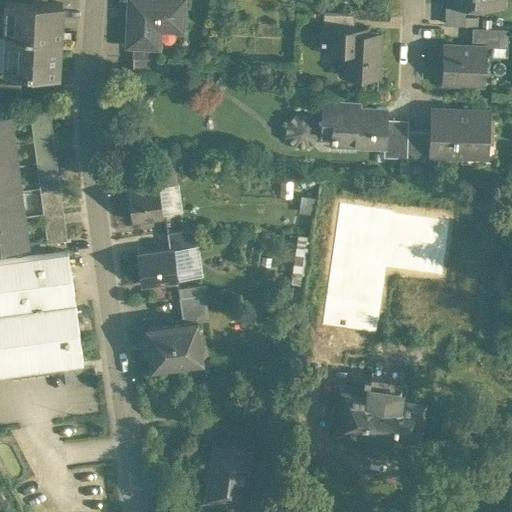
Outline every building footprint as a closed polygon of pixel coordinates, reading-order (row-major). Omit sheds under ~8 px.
[(29,0),(6,0),(4,34),(6,35),(60,38),(62,2),(29,0)] [(182,0),(128,0),(126,44),(132,44),(158,45),(159,22),(182,23),(182,0)] [(465,2),(445,1),(444,22),(464,23),(465,2)] [(353,12),(323,11),(323,25),(353,26),(353,12)] [(376,32),(356,31),(356,26),(353,26),(323,25),(322,35),(320,35),(320,39),(322,39),(322,46),(344,47),(343,63),(348,63),(348,73),(365,74),(365,70),(378,70),(379,46),(375,45),(376,32)] [(508,27),(472,25),(471,43),(485,44),(508,45),(508,27)] [(60,38),(6,35),(3,71),(58,74),(60,38)] [(471,43),(443,42),(442,80),(478,82),(478,63),(484,63),(485,44),(471,43)] [(158,45),(132,44),(132,56),(158,57),(158,55),(158,45)] [(158,57),(132,56),(132,70),(168,71),(169,56),(158,55),(158,57)] [(20,82),(0,80),(0,99),(22,96),(20,82)] [(359,101),(322,99),(321,124),(316,123),(316,122),(308,113),(296,113),(287,121),(287,133),(295,142),(307,142),(316,134),(316,133),(321,133),(321,134),(332,134),(332,140),(336,140),(336,134),(354,134),(354,136),(356,136),(356,144),(383,145),(385,145),(385,125),(386,105),(376,105),(376,106),(359,106),(359,101)] [(49,107),(29,109),(33,136),(53,133),(49,107)] [(488,110),(431,107),(430,130),(429,152),(431,152),(486,154),(488,110)] [(10,112),(0,113),(0,140),(13,138),(10,112)] [(407,126),(385,125),(385,145),(383,145),(383,154),(406,155),(407,129),(407,126)] [(430,130),(407,129),(406,155),(406,157),(431,158),(431,152),(429,152),(430,130)] [(53,133),(33,136),(36,161),(56,159),(53,133)] [(13,138),(0,140),(0,166),(16,164),(13,138)] [(56,159),(36,161),(40,187),(59,185),(56,159)] [(16,164),(0,166),(0,192),(20,190),(16,164)] [(176,167),(149,166),(151,181),(158,180),(158,185),(177,182),(176,167)] [(151,181),(127,184),(132,219),(163,215),(158,185),(158,180),(151,181)] [(59,185),(40,187),(43,213),(63,210),(59,185)] [(20,190),(0,192),(0,218),(23,216),(20,190)] [(316,197),(302,195),(300,210),(314,212),(316,197)] [(63,210),(43,213),(47,239),(66,237),(63,210)] [(23,216),(0,218),(0,245),(27,242),(23,216)] [(306,271),(312,234),(300,232),(295,269),(306,271)] [(168,236),(150,238),(152,249),(170,246),(168,236)] [(152,249),(136,251),(141,283),(177,278),(173,246),(170,246),(152,249)] [(68,249),(0,258),(0,371),(83,360),(68,249)] [(205,292),(179,296),(182,321),(195,320),(208,318),(205,292)] [(182,321),(147,326),(152,364),(200,358),(195,320),(182,321)] [(403,370),(371,365),(368,385),(367,390),(356,388),(355,394),(344,392),(339,429),(370,434),(369,439),(385,442),(385,436),(416,441),(422,404),(400,400),(401,390),(403,370)] [(281,421),(261,418),(259,428),(279,432),(281,421)] [(279,435),(259,432),(258,442),(278,445),(279,435)] [(249,446),(213,441),(205,494),(241,499),(249,446)]
